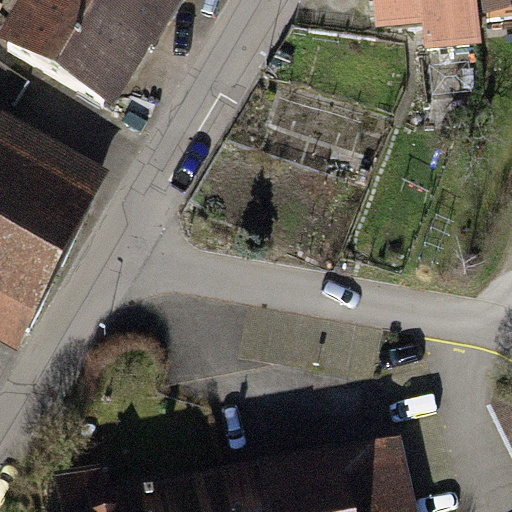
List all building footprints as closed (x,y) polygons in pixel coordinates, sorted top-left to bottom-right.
[(109,103),(169,0),(45,0),(17,49),(109,103)] [(474,56),(471,30),(468,0),(355,0),(360,44),(415,38),(417,61),(474,56)] [(511,0),(468,0),(471,25),(511,20),(511,0)] [(22,89),(0,78),(0,110),(10,115),(22,89)] [(0,339),(20,350),(108,192),(0,132),(0,339)] [(511,399),(484,413),(511,470),(511,399)] [(85,471),(37,480),(42,511),(402,511),(390,443),(91,499),(85,471)]
